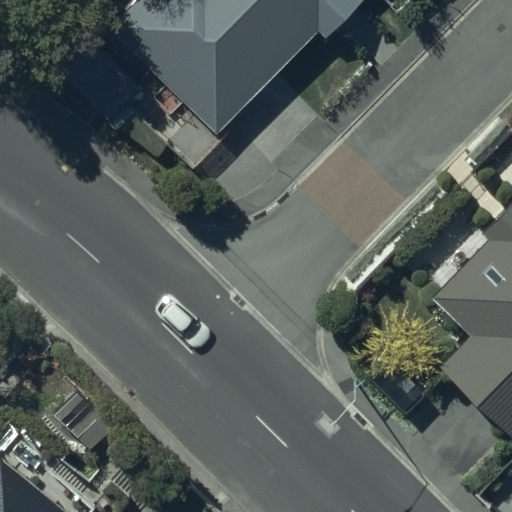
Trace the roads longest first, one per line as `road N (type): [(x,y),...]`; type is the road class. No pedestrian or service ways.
road 1 (residential): [(511,31),(196,351)]
road 2 (tertiary): [(0,181),(196,351)]
road 3 (tertiary): [(196,351),(359,511)]
